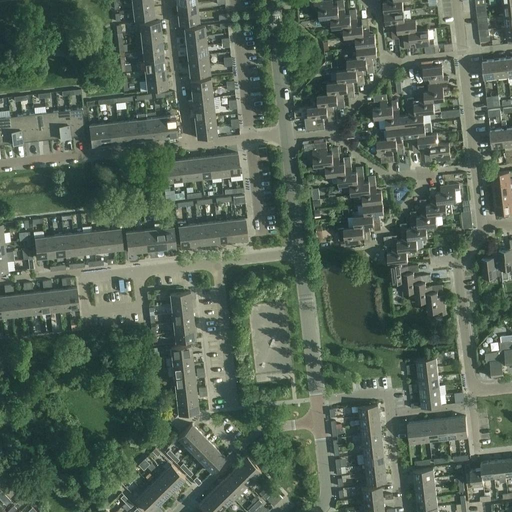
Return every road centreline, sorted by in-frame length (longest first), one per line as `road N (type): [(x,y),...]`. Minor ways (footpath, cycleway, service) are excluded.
road 1 (residential): [(186,144),(0,165)]
road 2 (residential): [(474,389),(457,267),(482,229)]
road 3 (residential): [(316,400),(299,253)]
road 4 (residential): [(186,144),(167,0)]
road 5 (residential): [(216,261),(232,402)]
road 6 (residential): [(285,133),(269,0)]
road 7 (residential): [(137,270),(140,307),(85,312),(82,275)]
